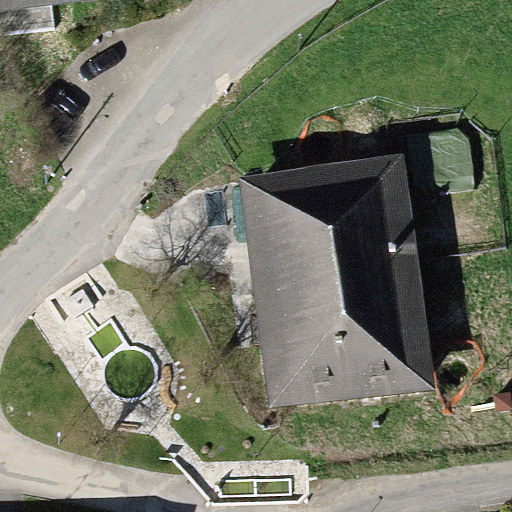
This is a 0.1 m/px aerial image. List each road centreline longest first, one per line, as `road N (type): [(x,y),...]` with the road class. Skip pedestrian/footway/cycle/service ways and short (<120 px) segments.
road 1 (tertiary): [(269,0),(218,39),(0,319)]
road 2 (residential): [(0,461),(170,511)]
